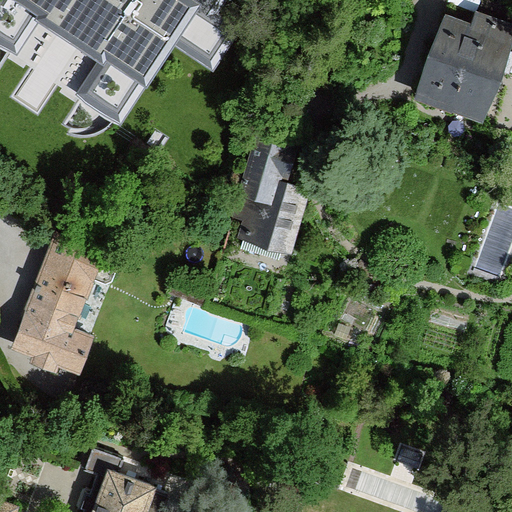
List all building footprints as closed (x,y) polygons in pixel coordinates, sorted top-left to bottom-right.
[(209,0),(0,0),(0,42),(18,54),(39,22),(96,59),(70,98),(121,132),(209,0)] [(511,8),(487,0),(485,0),(481,13),(511,24),(511,8)] [(470,35),(451,28),(427,94),(476,113),(501,47),(508,50),(511,37),(511,24),(481,13),(479,12),(470,35)] [(293,130),(263,121),(236,211),(252,216),(243,247),(280,258),(300,193),(277,186),(293,130)] [(102,250),(59,233),(17,342),(79,367),(90,336),(72,328),(91,277),(102,250)] [(117,256),(102,250),(91,277),(107,283),(114,279),(120,262),(117,256)] [(101,468),(118,475),(124,456),(95,445),(87,468),(99,473),(101,468)] [(118,475),(101,468),(99,473),(84,511),(163,511),(170,494),(118,475)] [(15,511),(18,506),(0,499),(0,511),(15,511)]
